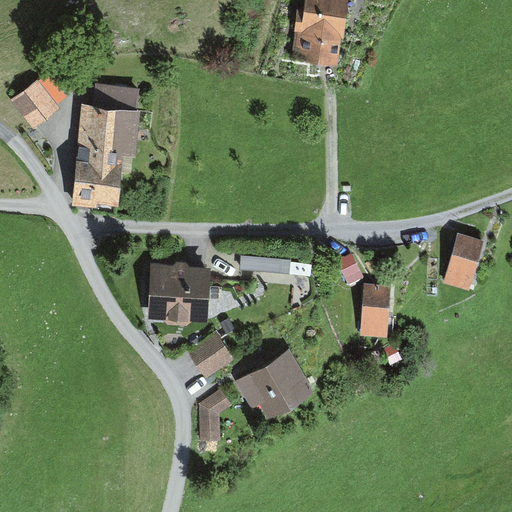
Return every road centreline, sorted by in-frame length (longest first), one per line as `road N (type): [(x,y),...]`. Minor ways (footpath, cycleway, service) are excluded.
road 1 (unclassified): [(64,213),(149,227),(385,231),(417,228),(511,194)]
road 2 (track): [(171,511),(183,462),(182,403),(116,311),(64,213)]
road 3 (track): [(334,231),(329,74)]
